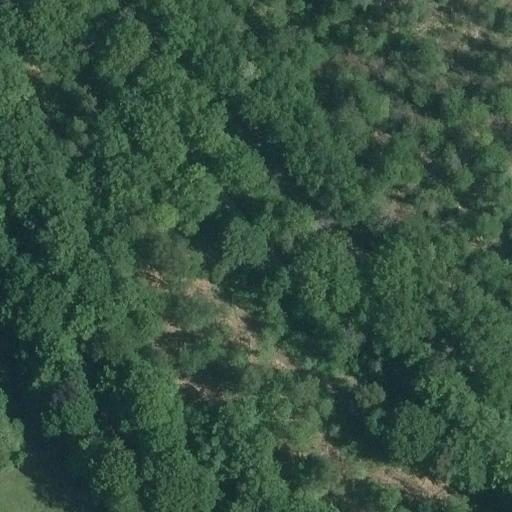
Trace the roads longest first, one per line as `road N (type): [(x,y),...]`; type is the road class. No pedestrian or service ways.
road 1 (tertiary): [(511,429),(119,0)]
road 2 (track): [(0,189),(144,511)]
